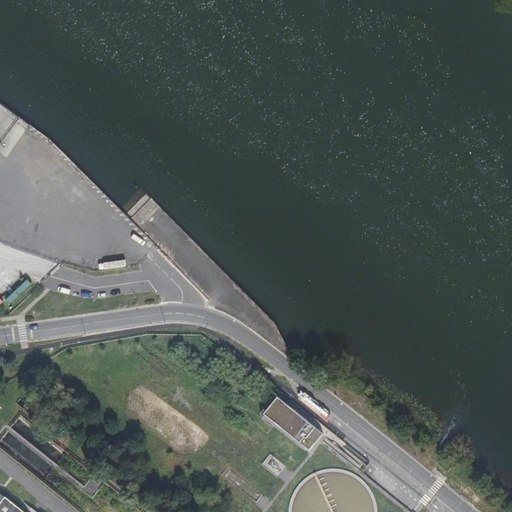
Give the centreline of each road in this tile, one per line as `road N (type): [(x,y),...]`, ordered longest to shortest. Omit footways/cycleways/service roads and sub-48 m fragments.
road 1 (tertiary): [(0,337),(162,314),(219,323),(467,511)]
road 2 (unknown): [(158,271),(114,277),(43,264),(0,267)]
road 3 (unknown): [(113,231),(13,145),(0,159)]
